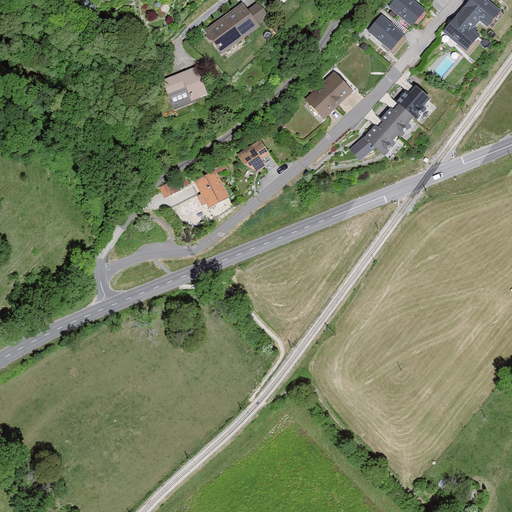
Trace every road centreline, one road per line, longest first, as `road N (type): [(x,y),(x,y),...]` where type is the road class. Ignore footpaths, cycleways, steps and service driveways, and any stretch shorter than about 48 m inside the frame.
road 1 (residential): [(99,273),(207,242),(369,103),(459,0)]
road 2 (secondary): [(511,145),(108,306)]
road 3 (residential): [(344,0),(318,54),(290,86),(143,195),(99,273)]
road 4 (track): [(308,386),(352,442),(429,511)]
road 5 (secondary): [(108,306),(0,361)]
